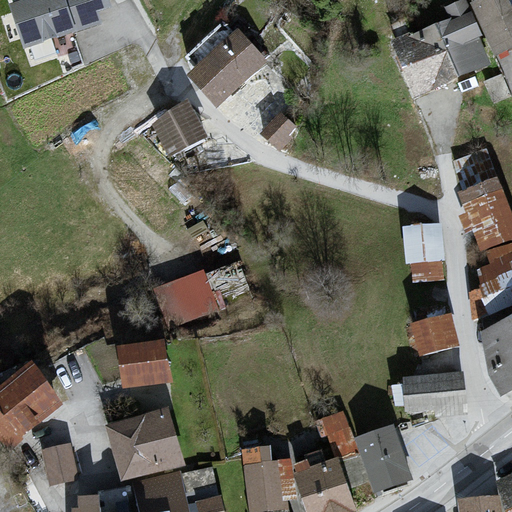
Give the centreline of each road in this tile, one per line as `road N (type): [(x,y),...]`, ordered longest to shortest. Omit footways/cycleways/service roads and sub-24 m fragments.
road 1 (track): [(165,261),(115,201),(102,152),(115,126),(169,80)]
road 2 (tertiary): [(511,430),(405,511)]
